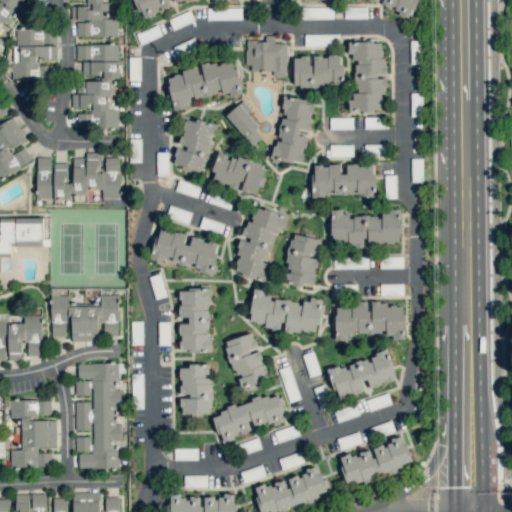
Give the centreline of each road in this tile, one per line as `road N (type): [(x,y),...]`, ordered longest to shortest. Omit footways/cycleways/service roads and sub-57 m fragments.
road 1 (secondary): [(478,511),(475,0)]
road 2 (residential): [(53,0),(65,54),(54,142),(36,133),(0,83)]
road 3 (residential): [(51,364),(62,396),(64,484)]
